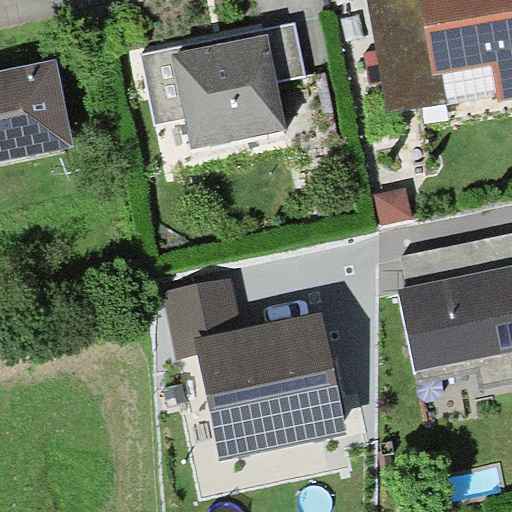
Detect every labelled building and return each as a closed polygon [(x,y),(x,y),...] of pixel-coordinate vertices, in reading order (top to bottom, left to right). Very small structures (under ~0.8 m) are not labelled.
[(511,0),(415,0),(430,75),(494,63),(500,96),(511,93),(511,0)] [(185,121),(192,156),(288,137),(277,83),(304,77),(294,27),(143,57),(157,127),(185,121)] [(50,66),(0,77),(0,165),(70,150),(50,66)] [(511,374),(511,273),(414,293),(434,390),(511,374)] [(251,338),(236,277),(163,296),(180,362),(207,355),(229,444),(343,416),(320,321),(251,338)]
